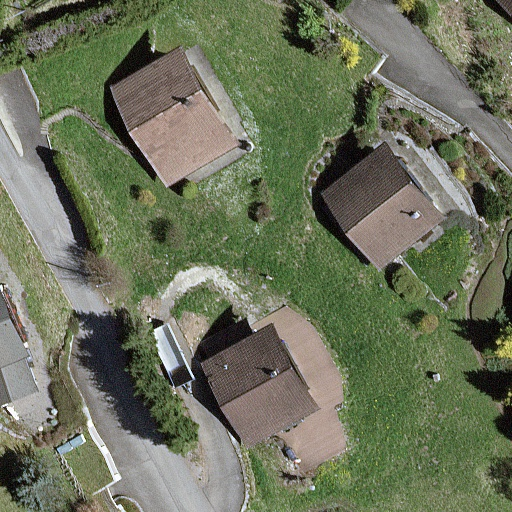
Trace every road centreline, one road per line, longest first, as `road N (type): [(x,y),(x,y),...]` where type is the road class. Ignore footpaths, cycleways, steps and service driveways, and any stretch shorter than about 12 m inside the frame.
road 1 (residential): [(202,511),(0,148)]
road 2 (residential): [(511,152),(355,0)]
